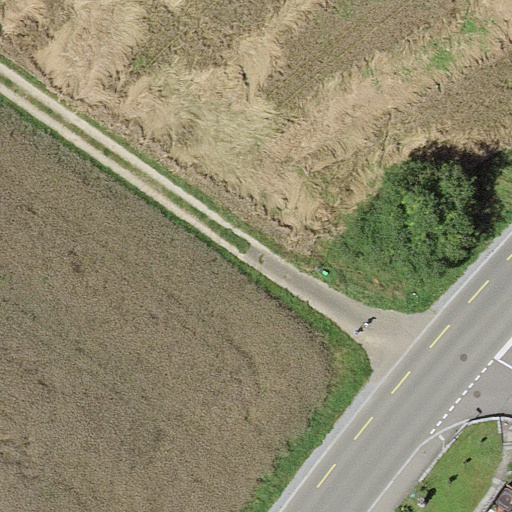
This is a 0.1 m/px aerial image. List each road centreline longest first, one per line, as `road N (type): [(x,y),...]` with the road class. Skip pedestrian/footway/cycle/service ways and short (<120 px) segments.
road 1 (track): [(453,360),(383,292),(269,234),(0,63)]
road 2 (tertiary): [(453,360),(338,511)]
